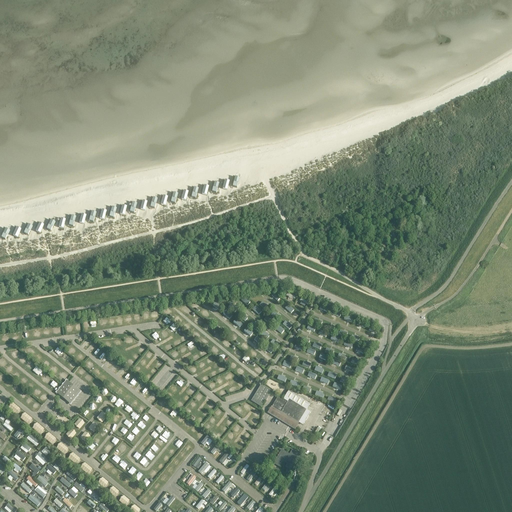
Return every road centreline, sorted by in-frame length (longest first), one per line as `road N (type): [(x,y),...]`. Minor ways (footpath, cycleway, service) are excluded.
road 1 (unclassified): [(310,495),(417,318)]
road 2 (track): [(511,212),(459,291),(417,318)]
